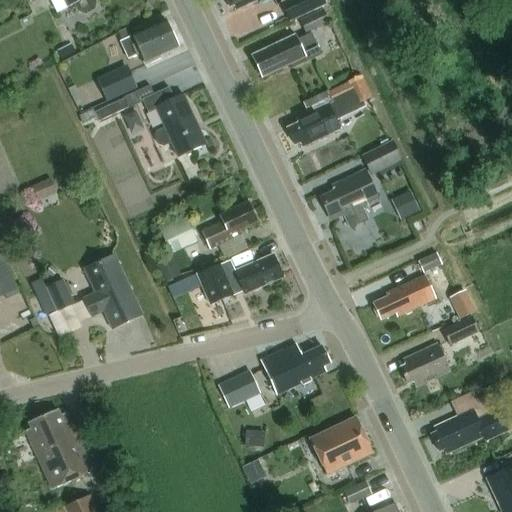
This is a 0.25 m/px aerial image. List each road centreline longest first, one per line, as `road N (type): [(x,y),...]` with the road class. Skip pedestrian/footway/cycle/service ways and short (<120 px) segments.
road 1 (tertiary): [(338,315),(186,0)]
road 2 (unclassified): [(0,399),(338,315)]
road 3 (tertiary): [(430,511),(338,315)]
